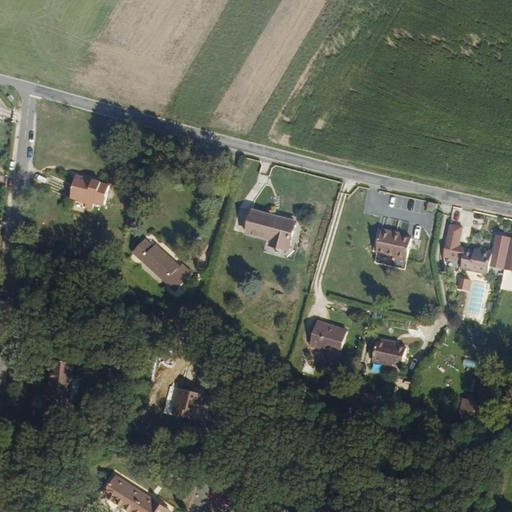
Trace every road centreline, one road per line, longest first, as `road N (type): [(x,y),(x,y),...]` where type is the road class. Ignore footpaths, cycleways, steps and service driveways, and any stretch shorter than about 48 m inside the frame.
road 1 (tertiary): [(511,210),(27,89)]
road 2 (residential): [(27,89),(0,316)]
road 3 (unknown): [(415,339),(418,266),(469,201)]
